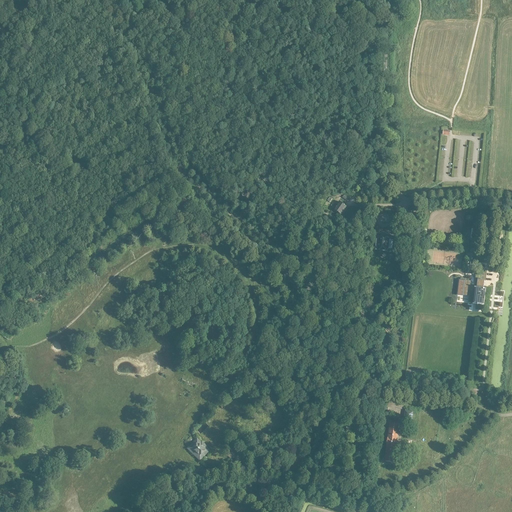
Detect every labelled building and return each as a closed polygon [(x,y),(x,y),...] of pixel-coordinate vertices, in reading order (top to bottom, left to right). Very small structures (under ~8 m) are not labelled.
[(334,210),(341,215),(346,207),(339,202),(334,210)] [(422,206),(421,222),(426,222),(427,212),(430,212),(430,207),(422,206)] [(374,236),(372,250),(395,253),(397,235),(381,233),(382,232),(376,231),(376,236),(374,236)] [(466,296),(469,296),(469,292),(474,293),(473,304),(477,304),(477,305),(484,305),(485,289),(483,289),(484,281),(488,281),(488,273),(476,272),(475,280),(478,280),(477,287),(470,286),(471,281),(460,280),(458,295),(466,296)] [(406,372),(405,380),(419,382),(420,373),(406,372)] [(403,419),(412,420),(413,412),(405,410),(403,419)] [(396,440),(398,425),(390,424),(389,439),(388,439),(387,446),(385,461),(393,462),(395,448),(396,440)] [(187,449),(199,460),(209,450),(206,448),(207,447),(204,444),(203,445),(197,439),(187,449)] [(236,456),(236,452),(233,449),(230,450),(227,452),(227,456),(230,458),(233,458),(236,456)]
